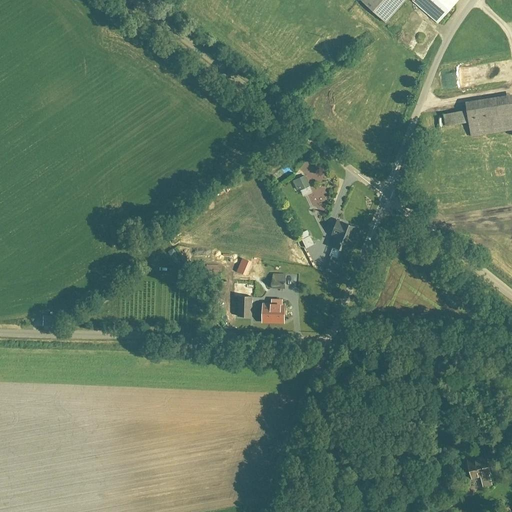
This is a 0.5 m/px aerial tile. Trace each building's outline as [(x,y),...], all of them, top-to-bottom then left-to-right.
[(405,0),(361,0),(360,1),(384,23),(405,0)] [(451,0),(419,0),(415,5),(436,25),(456,4),(451,0)] [(511,99),(468,105),(472,136),(511,130),(511,99)] [(292,179),(297,195),(311,191),(306,174),(292,179)] [(344,223),(334,246),(351,253),(360,229),(344,223)] [(309,237),(299,241),(303,251),(313,247),(309,237)] [(332,256),(325,273),(337,278),(344,260),(332,256)] [(273,281),(273,292),(286,292),(286,282),(273,281)] [(287,306),(265,307),(265,321),(288,320),(287,306)] [(465,465),(470,487),(500,479),(494,458),(465,465)]
